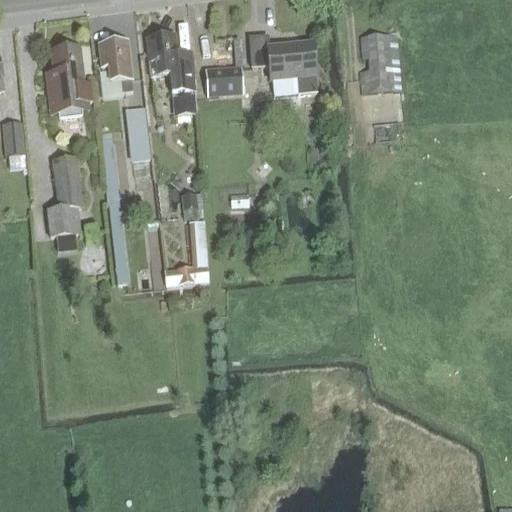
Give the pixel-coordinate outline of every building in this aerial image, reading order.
[(360,99),(400,95),(395,39),(359,42),(361,64),(366,64),(367,75),(358,75),(360,99)] [(178,124),(193,122),(191,98),(192,98),(189,66),(176,68),(172,40),(146,43),(149,68),(156,67),(158,84),(173,82),(178,124)] [(271,88),(272,102),(316,99),(315,84),(316,84),(313,47),(268,50),(267,40),(247,41),(249,73),(268,71),(269,88),(271,88)] [(110,89),(120,88),(122,98),(131,97),(126,46),(98,49),(100,74),(108,73),(110,89)] [(90,116),(89,111),(95,110),(92,90),(83,91),(78,51),(51,55),(53,79),(44,80),(49,121),(58,120),(58,125),(82,122),(81,117),(90,116)] [(243,100),(241,72),(204,75),(206,103),(243,100)] [(256,137),(277,136),(276,125),(275,108),(270,109),(255,110),(254,110),(256,126),(256,137)] [(145,151),(141,114),(126,116),(132,165),(150,163),(148,150),(145,151)] [(6,161),(24,160),(21,127),(1,128),(4,162),(6,161)] [(271,172),(281,163),(272,153),(263,161),(262,163),(271,172)] [(83,213),(77,162),(52,165),(57,213),(46,214),(49,243),(81,240),(78,213),(83,213)] [(117,208),(116,192),(105,193),(106,209),(117,208)] [(198,225),(195,199),(181,200),(183,226),(198,225)] [(207,288),(203,227),(188,228),(192,275),(164,277),(165,291),(207,288)]
